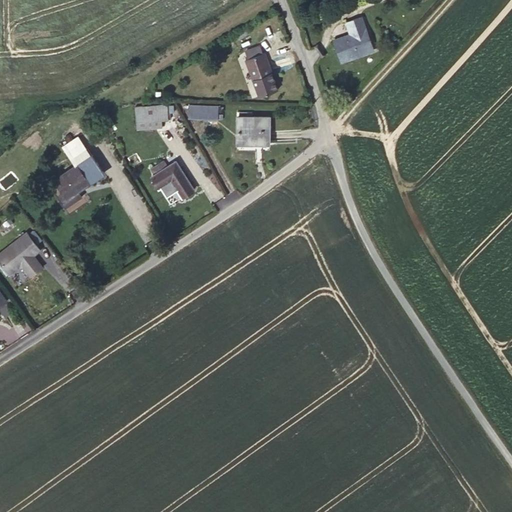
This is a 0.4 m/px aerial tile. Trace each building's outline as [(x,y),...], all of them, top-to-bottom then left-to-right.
[(372,47),(363,14),(347,18),(351,32),(334,36),(340,56),(372,47)] [(249,51),(262,46),(259,39),(247,44),(249,51)] [(253,72),(271,64),(265,45),(262,46),(249,51),(245,52),(253,72)] [(278,84),(271,64),(253,72),(260,91),(278,84)] [(168,103),(135,106),(137,129),(162,127),(162,119),(168,119),(168,103)] [(219,121),(220,106),(189,105),(189,120),(219,121)] [(135,122),(131,113),(113,120),(117,129),(135,122)] [(270,117),(238,116),(238,142),(270,142),(270,117)] [(81,163),(92,182),(104,174),(93,155),(81,163)] [(194,189),(176,162),(167,167),(164,161),(151,169),(155,175),(152,177),(159,187),(172,179),(183,196),(194,189)] [(90,183),(77,164),(58,177),(58,178),(55,180),(67,198),(90,183)] [(31,252),(38,247),(27,232),(0,253),(0,260),(10,274),(20,266),(23,267),(31,276),(43,267),(34,255),(31,252)] [(41,250),(38,247),(31,252),(34,255),(41,250)]
